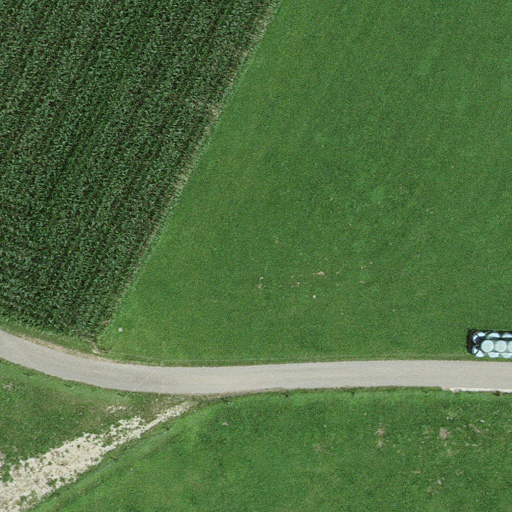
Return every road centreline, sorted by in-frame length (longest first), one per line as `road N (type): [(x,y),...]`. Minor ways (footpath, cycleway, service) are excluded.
road 1 (track): [(0,345),(143,384),(241,392),(511,385)]
road 2 (track): [(241,392),(44,511)]
